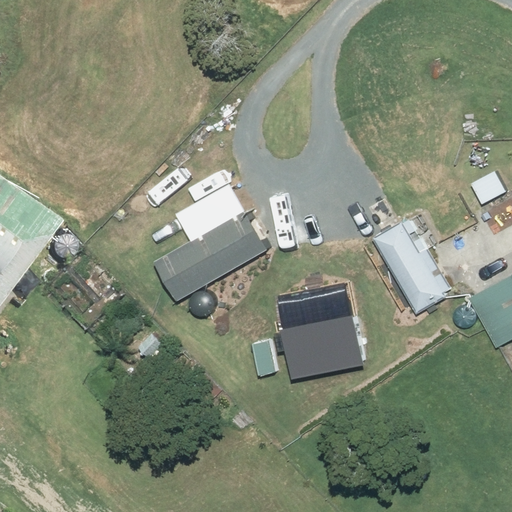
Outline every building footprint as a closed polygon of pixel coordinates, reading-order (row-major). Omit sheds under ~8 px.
[(490,169),(465,186),(479,207),(504,190),(490,169)] [(0,294),(52,228),(0,188),(0,294)] [(245,207),(156,257),(180,300),(269,250),(245,207)] [(408,214),(366,238),(411,316),(452,292),(408,214)] [(511,273),(467,301),(495,347),(511,336),(511,273)]
